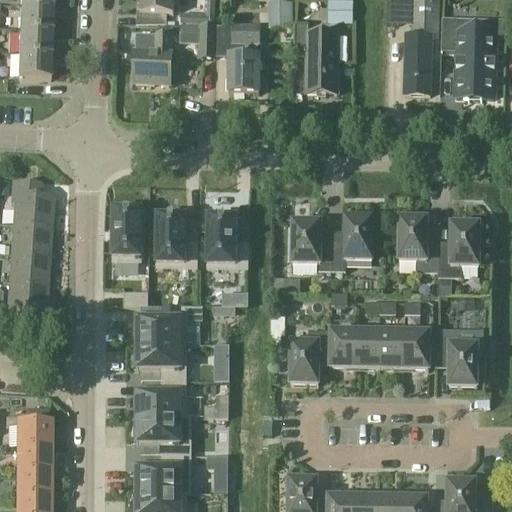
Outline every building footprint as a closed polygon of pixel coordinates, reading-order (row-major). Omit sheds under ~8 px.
[(21,0),(21,10),(53,11),(53,0),(21,0)] [(173,0),(141,0),(140,17),(136,17),(136,30),(166,31),(166,18),(172,19),(173,0)] [(214,31),(215,0),(205,0),(205,21),(180,19),(179,29),(181,29),(199,30),(214,31)] [(231,0),(220,0),(221,8),(231,9),(231,0)] [(405,40),(404,99),(430,100),(432,42),(438,42),(439,0),(410,0),(411,5),(410,29),(409,40),(405,40)] [(337,5),(337,27),(352,28),(353,5),(337,5)] [(292,6),(285,6),(267,7),(268,31),(293,31),(292,6)] [(20,34),(52,35),(53,11),(21,10),(20,34)] [(442,23),(441,57),(442,57),(442,56),(457,56),(455,102),(467,102),(467,105),(481,105),(481,103),(493,103),(495,41),(477,40),(478,25),(443,24),(442,23)] [(259,62),(257,62),(257,50),(260,50),(260,29),(231,29),(231,31),(229,31),(228,98),(259,98),(259,62)] [(294,61),(306,62),(305,98),(337,98),(338,38),(307,37),(307,29),(295,29),(294,61)] [(198,44),(197,60),(216,61),(217,31),(214,31),(199,30),(198,44)] [(19,58),(51,59),(52,35),(20,34),(19,58)] [(135,56),(133,90),(169,91),(172,39),(155,39),(154,57),(135,56)] [(50,84),(51,59),(19,58),(17,83),(50,84)] [(472,116),(471,128),(491,130),(492,118),(472,116)] [(14,219),(52,221),(54,200),(41,199),(42,187),(13,185),(11,206),(15,206),(14,219)] [(112,267),(140,268),(141,215),(129,215),(129,212),(116,212),(116,214),(113,214),(112,267)] [(156,274),(196,274),(197,248),(185,247),(185,225),(185,221),(182,221),(182,218),(169,218),(169,221),(157,221),(156,274)] [(12,252),(50,254),(52,221),(14,219),(12,252)] [(248,249),(236,249),(236,226),(236,222),(233,222),(233,219),(220,219),(220,222),(208,222),(207,275),(247,275),(248,249)] [(332,252),(320,252),(321,228),(309,228),(309,223),(294,223),(294,227),(293,227),(292,269),(319,269),(318,277),(332,277),(332,252)] [(332,247),(332,252),(332,277),(345,277),(345,265),(372,265),(373,224),(345,223),(344,247),(332,247)] [(438,279),(439,279),(439,253),(439,249),(427,248),(427,225),(399,224),(399,266),(416,266),(416,278),(438,279)] [(438,279),(438,283),(461,284),(461,272),(479,272),(479,230),(477,230),(477,225),(463,225),(463,230),(451,230),(451,253),(439,253),(439,279),(438,279)] [(12,252),(10,285),(48,287),(50,254),(12,252)] [(48,287),(10,285),(7,318),(46,321),(48,287)] [(318,287),(318,299),(330,299),(330,287),(318,287)] [(452,288),(439,287),(439,300),(452,301),(452,288)] [(124,312),(141,312),(148,312),(148,298),(124,298),(124,312)] [(331,299),(330,310),(346,311),(347,299),(332,299),(331,299)] [(380,320),(380,308),(365,307),(365,320),(380,320)] [(380,308),(380,320),(395,320),(395,308),(380,308)] [(404,320),(405,320),(420,321),(420,308),(404,308),(404,320)] [(223,311),(221,311),(213,311),(213,321),(223,321),(223,311)] [(137,328),(134,328),(134,341),(137,341),(137,350),(185,350),(185,349),(185,326),(200,326),(202,326),(201,312),(161,312),(161,324),(141,324),(137,324),(137,328)] [(330,366),(331,336),(308,336),(308,348),(291,348),(290,389),(318,390),(318,366),(329,366),(330,366)] [(355,374),(356,338),(356,337),(331,336),(330,366),(330,373),(355,374)] [(379,374),(380,337),(356,337),(356,338),(355,374),(379,374)] [(380,337),(379,374),(404,375),(404,338),(380,337)] [(429,338),(404,338),(404,375),(429,375),(429,338)] [(280,353),(280,341),(270,340),(270,353),(280,353)] [(450,342),(438,342),(437,367),(449,367),(449,391),(477,391),(477,350),(450,349),(450,342)] [(161,375),(161,387),(185,387),(185,350),(137,350),(137,359),(134,359),(134,372),(137,372),(137,375),(141,375),(161,375)] [(229,373),(214,373),(214,387),(229,387),(229,373)] [(161,399),(141,399),(137,399),(137,402),(134,402),(134,424),(185,424),(185,423),(185,387),(161,387),(161,399)] [(216,411),(204,411),(204,424),(228,424),(228,400),(216,400),(216,411)] [(185,424),(134,424),(134,433),(134,446),(137,446),(137,449),(141,449),(161,449),(161,461),(190,461),(190,423),(185,423),(185,424)] [(17,427),(16,453),(50,453),(51,427),(17,427)] [(50,453),(16,453),(16,477),(50,477),(50,453)] [(186,498),(186,500),(190,500),(190,461),(161,461),(161,473),(141,473),(137,473),(137,476),(134,476),(134,489),(137,489),(137,498),(186,498)] [(16,501),(50,502),(50,477),(16,477),(16,501)] [(327,511),(328,509),(316,509),(317,485),(305,485),(305,480),(290,480),(290,485),(289,485),(288,511),(327,511)] [(474,511),(475,487),(473,487),(473,482),(459,482),(459,487),(447,487),(447,511),(435,511),(434,511),(474,511)] [(185,511),(186,500),(186,498),(137,498),(137,508),(134,508),(133,511),(185,511)] [(16,511),(50,511),(50,502),(16,501),(16,511)] [(328,502),(328,509),(327,511),(353,511),(353,503),(328,502)] [(353,503),(353,511),(377,511),(377,503),(353,503)] [(377,503),(377,511),(401,511),(402,503),(377,503)] [(426,511),(427,503),(402,503),(401,511),(426,511)]
